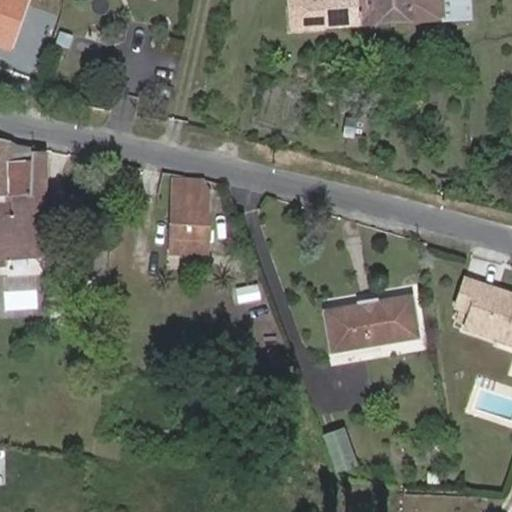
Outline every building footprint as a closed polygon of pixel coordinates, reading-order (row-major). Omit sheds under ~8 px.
[(0,0),(0,43),(5,45),(23,0),(0,0)] [(288,0),(292,31),(325,29),(322,0),(288,0)] [(322,0),(325,29),(473,18),(470,0),(453,0),(442,1),(441,0),(322,0)] [(0,142),(0,217),(11,216),(12,197),(32,196),(31,151),(19,149),(2,143),(0,142)] [(45,153),(31,151),(32,196),(12,197),(11,216),(0,217),(0,266),(9,266),(8,246),(48,243),(45,153)] [(184,179),(171,179),(171,192),(184,192),(184,179)] [(207,195),(203,180),(184,179),(184,192),(171,192),(171,209),(173,209),(173,238),(207,239),(207,195)] [(469,314),(477,289),(493,294),(498,291),(479,284),(465,280),(455,309),(469,314)] [(511,345),(511,299),(510,295),(498,291),(493,294),(477,289),(469,314),(464,329),(511,345)] [(331,351),(417,337),(409,295),(376,301),(375,297),(356,301),(356,305),(324,310),(331,351)] [(328,429),(334,469),(356,465),(349,426),(328,429)]
